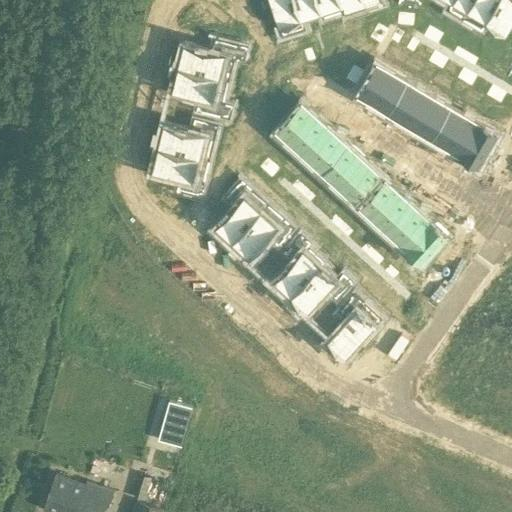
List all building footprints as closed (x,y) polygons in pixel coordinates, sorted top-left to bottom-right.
[(295,0),(272,0),(280,25),(302,18),(295,0)] [(318,0),(295,0),(302,18),(322,12),(318,0)] [(341,0),(318,0),(322,12),(343,5),(341,0)] [(454,0),(454,1),(468,9),(473,0),(454,0)] [(473,0),(468,9),(487,20),(498,0),(473,0)] [(511,0),(498,0),(487,20),(506,32),(511,22),(511,0)] [(399,12),(398,24),(406,25),(407,13),(399,12)] [(407,13),(406,25),(414,26),(415,14),(407,13)] [(378,23),(374,30),(384,36),(388,29),(378,23)] [(430,25),(424,36),(431,40),(437,29),(430,25)] [(437,29),(431,40),(438,44),(444,33),(437,29)] [(374,30),(370,37),(380,43),(384,36),(374,30)] [(413,37),(406,48),(413,52),(419,42),(413,37)] [(185,43),(179,66),(221,76),(227,54),(236,56),(239,43),(215,38),(212,50),(185,43)] [(458,46),(453,53),(464,59),(468,52),(458,46)] [(312,48),(304,50),(308,62),(315,59),(312,48)] [(372,49),(368,56),(379,62),(383,55),(372,49)] [(434,51),(428,61),(435,65),(441,55),(434,51)] [(468,52),(464,59),(474,65),(478,58),(468,52)] [(441,55),(435,65),(442,69),(448,59),(441,55)] [(379,62),(360,94),(374,103),(393,70),(379,62)] [(354,65),(350,72),(360,78),(364,71),(354,65)] [(179,66),(173,89),(201,96),(198,108),(221,114),(225,101),(215,99),(221,76),(179,66)] [(463,68),(457,78),(464,82),(470,72),(463,68)] [(393,70),(374,103),(388,111),(408,79),(393,70)] [(350,72),(346,79),(356,85),(360,78),(350,72)] [(470,72),(464,82),(471,86),(477,76),(470,72)] [(408,79),(388,111),(403,120),(422,88),(408,79)] [(492,85),(486,95),(493,99),(499,89),(492,85)] [(422,88),(403,120),(417,128),(436,96),(422,88)] [(499,89),(493,99),(500,103),(506,93),(499,89)] [(436,96),(417,128),(432,137),(451,105),(436,96)] [(304,101),(278,128),(293,142),(319,114),(304,101)] [(451,105),(432,137),(446,145),(465,113),(451,105)] [(465,113),(446,145),(461,154),(480,122),(465,113)] [(319,114),(293,142),(308,156),(334,128),(319,114)] [(165,123),(159,146),(201,157),(207,134),(216,136),(219,124),(196,118),(193,130),(165,123)] [(480,122),(461,154),(478,164),(497,132),(480,122)] [(334,128),(308,156),(323,170),(349,142),(334,128)] [(349,142),(323,170),(338,184),(364,156),(349,142)] [(159,146),(153,169),(181,176),(178,188),(202,194),(205,181),(196,179),(201,157),(159,146)] [(364,156),(338,184),(353,197),(379,170),(364,156)] [(269,158),(260,166),(266,172),(274,163),(269,158)] [(274,163),(266,172),(272,177),(280,168),(274,163)] [(235,203),(215,224),(233,240),(262,208),(245,192),(252,185),(242,177),(226,194),(235,203)] [(387,177),(362,205),(377,219),(402,191),(387,177)] [(298,180),(292,186),(301,194),(307,188),(298,180)] [(307,188),(301,194),(310,202),(315,196),(307,188)] [(402,191),(377,219),(392,233),(417,205),(402,191)] [(417,205),(392,233),(407,246),(432,219),(417,205)] [(262,208),(233,240),(251,256),(270,235),(279,244),(296,226),(286,217),(280,224),(262,208)] [(336,215),(330,221),(339,229),(344,223),(336,215)] [(432,219),(407,246),(422,260),(447,233),(432,219)] [(344,223),(339,229),(348,237),(353,231),(344,223)] [(294,257),(274,278),(292,294),(321,262),(304,246),(311,239),(301,231),(284,249),(294,257)] [(366,243),(361,249),(370,257),(375,251),(366,243)] [(375,251),(370,257),(378,265),(384,259),(375,251)] [(321,262),(292,294),(310,311),(329,289),(338,298),(355,280),(345,271),(339,278),(321,262)] [(390,265),(385,271),(394,279),(399,273),(390,265)] [(511,282),(505,278),(493,295),(511,308),(511,282)] [(348,318),(329,340),(347,356),(376,324),(359,308),(365,301),(355,292),(339,310),(348,318)] [(152,328),(134,348),(158,369),(167,360),(203,320),(180,298),(176,302),(167,294),(143,320),(152,328)] [(203,320),(167,360),(186,378),(179,385),(193,399),(220,369),(218,368),(232,353),(218,340),(221,336),(203,320)] [(450,353),(433,391),(455,401),(466,375),(477,380),(487,358),(476,353),(472,362),(450,353)] [(488,384),(478,410),(500,420),(511,390),(511,379),(494,372),(498,362),(487,358),(477,380),(488,384)] [(511,390),(500,420),(511,424),(511,390)] [(301,425),(289,454),(314,465),(323,445),(326,446),(332,432),(329,431),(333,421),(309,410),(314,399),(300,393),(288,419),(301,425)] [(192,405),(168,399),(158,439),(181,445),(192,405)] [(131,470),(124,493),(145,500),(152,477),(131,470)] [(105,511),(113,489),(85,480),(85,481),(54,471),(42,508),(54,511),(105,511)] [(132,511),(161,511),(162,509),(137,500),(132,511)]
